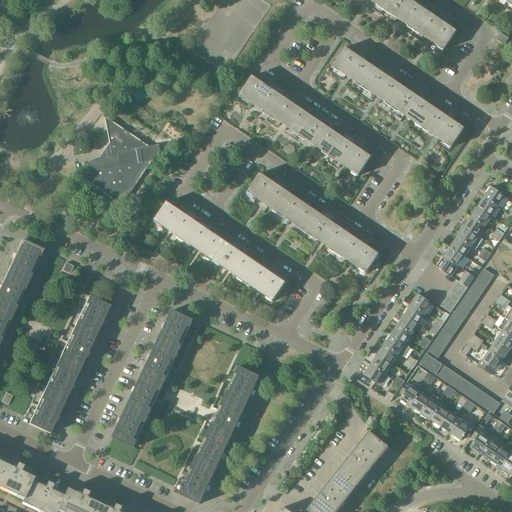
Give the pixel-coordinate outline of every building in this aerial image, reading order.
[(369,0),(384,9),(390,0),(369,0)] [(390,0),(384,9),(414,30),(427,11),(414,3),(416,0),(415,0),(390,0)] [(427,11),(414,30),(443,50),(456,31),(444,23),(445,20),(441,17),(439,20),(427,11)] [(502,33),(497,40),(504,45),(509,38),(502,33)] [(332,67),(362,87),(375,68),(363,60),(365,57),(360,54),(358,56),(345,48),(332,67)] [(375,68),(362,87),(392,107),(405,88),(392,80),(394,77),(389,74),(388,76),(375,68)] [(239,95),(269,116),(282,97),(270,88),(271,86),(267,83),(265,85),(252,77),(239,95)] [(142,78),(127,96),(136,104),(151,85),(142,78)] [(392,107),(422,128),(434,108),(422,100),(424,97),(419,94),(417,97),(405,88),(392,107)] [(299,136),(311,117),(299,108),(301,106),(296,103),(294,105),(282,97),(269,116),(299,136)] [(447,117),(441,112),(434,108),(422,128),(451,148),(464,129),(452,120),(453,117),(449,114),(447,117)] [(77,175),(77,176),(80,175),(81,177),(80,178),(119,204),(119,203),(121,203),(122,206),(122,203),(124,202),(124,203),(150,165),(149,164),(149,162),(162,160),(159,145),(146,147),(146,145),(108,119),(106,120),(105,117),(110,145),(103,156),(104,159),(88,162),(90,173),(77,175)] [(299,136),(328,156),(341,137),(329,129),(331,126),(326,123),(324,125),(311,117),(299,136)] [(341,137),(328,156),(359,176),(371,158),(358,149),(360,146),(355,143),(354,146),(341,137)] [(275,180),(273,182),(260,173),(247,193),(277,213),(290,194),(278,185),(280,183),(275,180)] [(485,197),(499,207),(506,197),(492,187),(485,197)] [(290,194),(277,213),(307,233),(320,214),(307,205),(309,203),(304,200),(303,202),(290,194)] [(492,217),(499,207),(485,197),(478,207),(492,217)] [(184,242),(197,222),(184,214),(186,211),(181,208),(179,211),(167,202),(154,221),(184,242)] [(478,207),(471,217),(485,227),(492,217),(478,207)] [(320,214),(307,233),(336,253),(349,234),(337,226),(338,223),(334,220),(332,222),(320,214)] [(485,227),(471,217),(464,227),(478,237),(482,231),(487,234),(489,230),(485,227)] [(213,262),(227,243),(214,234),(215,231),(211,228),(209,231),(197,222),(184,242),(213,262)] [(506,232),(508,228),(503,224),(500,228),(506,232)] [(460,233),(458,237),(472,247),(476,249),(483,239),(478,237),(464,227),(463,226),(459,232),(460,233)] [(497,229),(494,233),(501,238),(504,234),(497,229)] [(499,242),(501,238),(494,233),(491,237),(499,242)] [(349,234),(336,253),(366,274),(379,255),(366,246),(368,243),(363,240),(361,242),(349,234)] [(472,247),(458,237),(451,247),(465,257),(472,247)] [(7,273),(28,282),(34,269),(36,265),(43,250),(23,240),(16,254),(13,253),(11,258),(14,259),(7,273)] [(243,282),(256,263),(243,254),(245,252),(240,249),(239,251),(227,243),(213,262),(243,282)] [(451,247),(444,257),(458,266),(465,257),(451,247)] [(484,249),(481,253),(488,258),(491,254),(484,249)] [(485,262),(488,258),(481,253),(478,257),(485,262)] [(437,267),(451,277),(458,266),(444,257),(437,267)] [(66,263),(62,271),(70,274),(73,266),(66,263)] [(270,269),(268,271),(256,263),(243,282),(273,302),(286,283),(273,274),(274,272),(270,269)] [(471,269),(468,273),(474,278),(477,273),(471,269)] [(484,269),(480,274),(490,281),(494,276),(484,269)] [(466,272),(459,282),(467,288),(474,278),(468,273),(466,272)] [(0,307),(13,314),(20,301),(19,300),(21,296),(21,297),(28,282),(7,273),(1,286),(0,285),(0,307)] [(480,274),(477,279),(487,286),(490,281),(480,274)] [(477,279),(474,284),(484,291),(487,286),(477,279)] [(467,288),(459,282),(458,281),(454,287),(464,293),(467,288)] [(474,284),(470,289),(480,296),(484,291),(474,284)] [(461,298),(464,293),(454,287),(451,291),(461,298)] [(480,296),(470,289),(467,294),(477,301),(480,296)] [(457,303),(461,298),(451,291),(447,296),(457,303)] [(467,294),(464,299),(474,306),(477,301),(467,294)] [(432,304),(418,295),(411,305),(425,314),(432,304)] [(73,329),(94,338),(101,325),(103,326),(105,321),(103,320),(109,306),(89,296),(82,311),(81,315),(80,315),(73,329)] [(457,303),(447,296),(444,301),(454,308),(457,303)] [(510,302),(501,296),(498,300),(507,306),(510,302)] [(464,299),(460,304),(470,311),(474,306),(464,299)] [(505,309),(507,306),(498,300),(496,303),(505,309)] [(450,313),(454,308),(444,301),(440,306),(450,313)] [(460,304),(457,309),(467,316),(470,311),(460,304)] [(425,314),(411,305),(404,315),(419,325),(425,314)] [(0,342),(5,332),(4,332),(6,328),(7,328),(13,314),(0,307),(0,342)] [(457,309),(454,314),(464,321),(467,316),(457,309)] [(157,342),(178,352),(184,339),(186,335),(193,320),(173,311),(166,324),(163,323),(161,328),(164,329),(157,342)] [(454,314),(450,319),(460,326),(464,321),(454,314)] [(398,325),(412,334),(419,325),(404,315),(398,325)] [(497,322),(487,315),(485,319),(494,326),(497,322)] [(438,317),(435,321),(442,326),(446,320),(443,318),(442,320),(438,317)] [(450,319),(447,324),(457,331),(460,326),(450,319)] [(492,329),(494,326),(485,319),(482,323),(492,329)] [(503,331),(502,332),(511,338),(511,323),(505,319),(498,329),(503,331)] [(442,326),(435,321),(432,325),(439,329),(442,326)] [(447,324),(443,328),(454,336),(457,331),(447,324)] [(391,335),(405,344),(412,334),(398,325),(391,335)] [(443,328),(440,334),(450,341),(454,336),(443,328)] [(58,360),(79,370),(86,357),(88,358),(90,353),(88,352),(94,338),(73,329),(67,342),(68,343),(66,347),(65,347),(58,360)] [(510,351),(511,347),(511,338),(502,332),(496,341),(510,351)] [(440,334),(437,339),(447,346),(450,341),(440,334)] [(384,345),(398,354),(405,344),(391,335),(384,345)] [(484,341),(475,335),(471,339),(481,346),(484,341)] [(424,337),(422,341),(428,345),(431,341),(424,337)] [(437,339),(433,344),(444,351),(447,346),(437,339)] [(478,351),(481,346),(471,339),(468,344),(478,351)] [(426,349),(428,345),(422,341),(419,345),(426,349)] [(496,341),(489,351),(503,361),(510,351),(496,341)] [(142,375),(163,384),(170,371),(169,371),(171,367),(178,352),(157,342),(151,356),(148,355),(146,360),(149,361),(142,375)] [(444,351),(433,344),(430,349),(440,356),(444,351)] [(398,354),(384,345),(378,355),(392,364),(398,354)] [(466,357),(472,348),(468,345),(462,354),(466,357)] [(426,354),(437,361),(440,356),(430,349),(426,354)] [(497,371),(503,361),(489,351),(483,361),(482,360),(479,365),(492,374),(495,370),(497,371)] [(443,365),(437,361),(426,354),(419,364),(436,375),(443,365)] [(371,364),(385,374),(392,364),(378,355),(371,364)] [(411,356),(408,361),(415,365),(418,361),(411,356)] [(43,392),(64,402),(71,388),(73,389),(75,385),(73,384),(79,370),(58,360),(52,374),(53,375),(51,379),(50,378),(43,392)] [(412,369),(415,365),(408,361),(405,365),(412,369)] [(385,374),(371,364),(364,375),(378,384),(385,374)] [(447,368),(443,365),(436,375),(441,378),(447,368)] [(253,390),(260,376),(239,366),(232,381),(233,381),(231,386),(230,385),(223,399),(244,409),(251,395),(253,396),(256,391),(253,390)] [(441,378),(446,382),(452,372),(447,368),(441,378)] [(457,375),(452,372),(446,382),(450,385),(457,375)] [(423,380),(427,383),(432,376),(428,373),(423,380)] [(163,384),(142,375),(136,388),(133,387),(131,392),(134,393),(127,406),(148,416),(155,403),(154,402),(156,398),(163,384)] [(450,385),(455,388),(462,378),(457,375),(450,385)] [(436,379),(432,376),(427,383),(431,385),(436,379)] [(397,377),(395,381),(401,385),(404,381),(397,377)] [(467,381),(462,378),(455,388),(460,391),(467,381)] [(392,384),(399,389),(401,385),(395,381),(392,384)] [(460,391),(465,394),(471,385),(467,381),(460,391)] [(401,399),(411,406),(423,388),(419,385),(416,389),(407,383),(400,393),(402,395),(402,396),(403,396),(401,399)] [(476,388),(471,385),(465,394),(469,398),(476,388)] [(443,393),(447,396),(451,389),(448,387),(443,393)] [(428,391),(423,388),(411,406),(421,413),(430,399),(425,395),(428,391)] [(469,398),(474,401),(481,391),(476,388),(469,398)] [(455,392),(451,389),(447,396),(451,399),(455,392)] [(486,394),(481,391),(474,401),(479,404),(486,394)] [(35,410),(28,424),(49,434),(56,420),(58,421),(60,417),(58,415),(64,402),(43,392),(37,406),(38,406),(36,410),(35,410)] [(5,393),(1,402),(8,405),(12,396),(5,393)] [(479,404),(484,407),(490,397),(486,394),(479,404)] [(433,395),(430,399),(421,413),(431,420),(440,406),(443,402),(433,395)] [(495,401),(490,397),(484,407),(488,411),(495,401)] [(244,409),(223,399),(217,413),(218,413),(216,417),(215,417),(209,431),(229,441),(236,426),(239,428),(241,423),(238,422),(244,409)] [(463,407),(467,410),(471,403),(467,400),(463,407)] [(500,404),(495,401),(488,411),(493,414),(500,404)] [(475,406),(471,403),(467,410),(471,412),(475,406)] [(148,416),(127,406),(121,420),(118,419),(116,423),(119,425),(112,439),(133,448),(140,434),(139,434),(141,430),(142,430),(148,416)] [(450,413),(440,406),(431,420),(441,427),(450,413)] [(499,418),(504,421),(509,414),(504,411),(499,418)] [(441,427),(451,433),(460,419),(450,413),(441,427)] [(463,415),(460,419),(451,433),(461,440),(464,436),(464,437),(465,436),(468,438),(474,429),(465,422),(468,418),(463,415)] [(493,428),(497,430),(502,423),(498,421),(493,428)] [(506,426),(502,423),(497,430),(501,433),(506,426)] [(471,447),(481,454),(494,436),(489,433),(486,437),(480,433),(483,429),(479,426),(471,438),(475,440),(471,447)] [(229,441),(209,431),(202,445),(203,445),(201,449),(200,449),(194,463),(214,473),(221,458),(224,460),(226,455),(223,454),(229,441)] [(388,447),(370,432),(356,449),(357,450),(352,456),(351,455),(339,470),(358,485),(372,467),(371,466),(374,463),(375,464),(388,447)] [(481,454),(491,461),(501,447),(503,442),(494,436),(481,454)] [(510,453),(501,447),(491,461),(501,468),(511,454),(510,453)] [(511,450),(510,453),(511,454),(501,468),(504,470),(503,471),(510,476),(511,474),(511,472),(511,450)] [(23,502),(33,481),(35,478),(21,472),(24,466),(18,463),(15,469),(2,463),(0,467),(0,487),(5,490),(5,491),(7,489),(11,491),(10,493),(11,493),(24,499),(22,503),(23,503),(23,502)] [(214,473),(194,463),(187,476),(188,477),(186,481),(185,481),(179,495),(199,505),(206,490),(209,491),(211,487),(208,485),(214,473)] [(358,485),(339,470),(325,488),(326,489),(321,495),(320,494),(307,510),(309,511),(336,511),(341,506),(340,505),(343,502),(344,503),(358,485)] [(57,511),(58,510),(64,496),(52,490),(54,485),(48,482),(46,487),(33,481),(23,502),(36,508),(35,509),(36,509),(37,507),(42,509),(41,511),(42,511),(43,511),(57,511)] [(67,489),(64,496),(58,510),(62,511),(95,511),(100,504),(87,498),(89,493),(83,490),(80,495),(67,489)]
